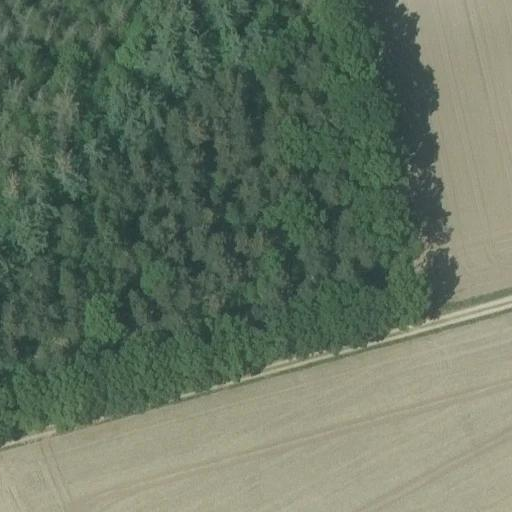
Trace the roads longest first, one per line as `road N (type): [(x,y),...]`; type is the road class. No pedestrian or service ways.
road 1 (track): [(0,292),(101,157),(320,12)]
road 2 (track): [(0,440),(393,333)]
road 3 (track): [(317,0),(393,333)]
road 4 (track): [(393,333),(511,298)]
